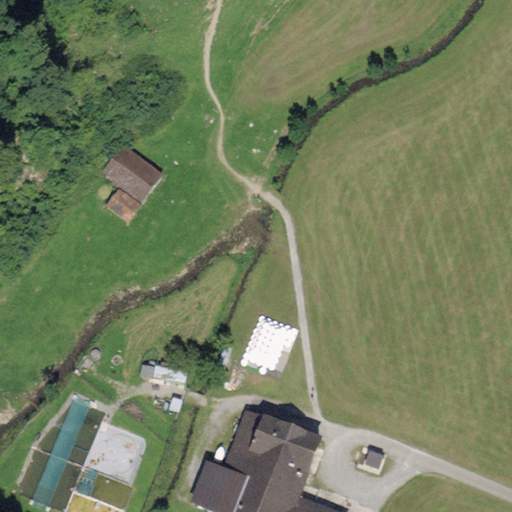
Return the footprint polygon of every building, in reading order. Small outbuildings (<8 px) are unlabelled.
[(165,178),(130,150),(108,178),(117,185),(101,204),(128,225),(165,178)] [(239,373),(265,381),(282,327),(256,319),(239,373)] [(206,466),(190,506),(205,511),(322,511),(298,503),(321,442),(263,421),(249,457),(232,451),(224,473),(206,466)] [(387,456),(364,448),(357,468),(379,476),(387,456)] [(79,482),(67,511),(123,511),(135,481),(117,474),(110,494),(79,482)]
